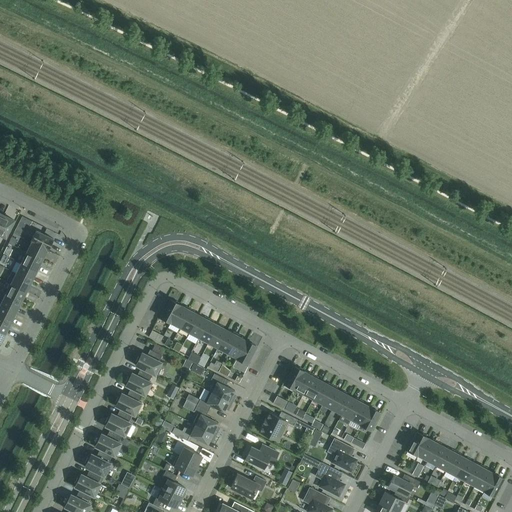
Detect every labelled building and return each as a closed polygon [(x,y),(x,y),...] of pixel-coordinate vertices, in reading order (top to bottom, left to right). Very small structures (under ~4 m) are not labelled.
[(4,215),(0,222),(0,234),(5,237),(13,220),(4,215)] [(22,216),(13,233),(19,236),(25,223),(30,225),(32,221),(22,216)] [(30,241),(48,250),(53,239),(36,230),(30,241)] [(17,239),(12,236),(8,243),(14,246),(17,239)] [(26,252),(42,260),(47,250),(48,250),(30,241),(30,242),(31,242),(26,252)] [(7,246),(3,253),(9,256),(12,249),(7,246)] [(21,263),(37,271),(42,260),(26,252),(21,263)] [(3,254),(0,259),(0,261),(5,264),(8,257),(3,254)] [(11,271),(31,281),(37,271),(21,263),(16,273),(11,271)] [(6,282),(26,292),(31,281),(11,271),(6,282)] [(6,282),(10,284),(5,294),(21,302),(26,292),(6,282)] [(5,294),(0,303),(0,305),(15,313),(21,302),(5,294)] [(189,295),(187,300),(200,305),(202,299),(189,295)] [(170,322),(179,305),(170,299),(159,319),(169,324),(171,322),(170,322)] [(0,318),(10,323),(15,313),(0,305),(0,318)] [(170,322),(171,322),(180,327),(189,310),(179,305),(170,322)] [(189,310),(180,327),(189,332),(198,315),(189,310)] [(198,315),(189,332),(199,337),(208,320),(198,315)] [(0,331),(5,334),(10,323),(0,318),(0,331)] [(199,337),(208,342),(217,325),(208,320),(199,337)] [(217,325),(208,342),(218,347),(227,330),(217,325)] [(227,353),(237,335),(227,330),(218,347),(227,353)] [(158,333),(155,340),(159,342),(162,337),(163,335),(158,333)] [(227,353),(236,357),(237,358),(246,340),(237,335),(227,353)] [(167,338),(164,344),(169,347),(172,341),(167,338)] [(256,346),(246,340),(237,358),(236,357),(235,360),(245,365),(256,346)] [(176,342),(172,349),(179,352),(181,347),(182,345),(176,342)] [(141,352),(141,354),(139,357),(138,356),(135,362),(136,363),(135,365),(155,375),(161,362),(159,361),(162,355),(150,349),(147,355),(141,352)] [(200,359),(197,364),(203,367),(206,362),(200,359)] [(193,363),(190,370),(200,375),(204,368),(193,363)] [(221,366),(218,371),(227,376),(229,372),(221,366)] [(303,371),(293,366),(284,383),(294,388),(303,371)] [(145,395),(151,382),(149,381),(151,375),(140,369),(137,375),(131,373),(129,377),(128,376),(125,382),(126,383),(125,385),(145,395)] [(303,371),(294,388),(303,393),(313,376),(303,371)] [(209,391),(231,403),(235,395),(233,394),(234,390),(222,384),(225,379),(214,373),(211,379),(214,381),(209,391)] [(322,381),(313,376),(303,393),(313,399),(322,381)] [(322,381),(313,399),(322,404),(332,386),(322,381)] [(172,384),(168,390),(175,394),(179,388),(172,384)] [(332,409),(341,392),(332,386),(322,404),(332,409)] [(121,393),(120,394),(119,397),(118,397),(115,403),(116,403),(115,405),(134,415),(141,403),(138,401),(141,396),(129,390),(127,395),(121,393)] [(199,399),(197,405),(208,411),(211,405),(224,412),(225,408),(228,409),(231,403),(209,391),(204,401),(200,399),(199,399)] [(351,397),(341,392),(332,409),(341,414),(351,397)] [(188,394),(185,399),(186,399),(197,405),(199,399),(188,394)] [(351,397),(341,414),(351,419),(360,402),(351,397)] [(281,398),(277,405),(283,408),(287,401),(281,398)] [(288,401),(284,409),(293,413),(296,405),(288,401)] [(370,407),(360,402),(351,419),(360,424),(370,407)] [(205,416),(208,411),(197,405),(194,411),(198,413),(193,423),(215,435),(219,427),(216,426),(218,422),(205,416)] [(370,430),(379,412),(370,407),(360,424),(370,430)] [(299,409),(295,415),(302,418),(302,417),(305,412),(299,409)] [(124,436),(131,423),(128,422),(131,416),(119,410),(116,416),(111,413),(109,417),(108,417),(105,423),(106,423),(105,426),(124,436)] [(293,425),(296,419),(280,411),(277,417),(268,412),(265,417),(261,425),(261,426),(258,431),(277,440),(286,422),(293,425)] [(156,416),(153,424),(159,427),(163,420),(156,416)] [(310,426),(296,419),(293,425),(299,428),(301,425),(306,427),(304,431),(311,434),(314,428),(310,426)] [(215,435),(193,423),(187,434),(207,444),(209,440),(212,442),(215,435)] [(324,425),(321,431),(326,433),(329,428),(324,425)] [(171,432),(182,438),(185,432),(182,431),(174,427),(171,432)] [(160,429),(156,437),(163,441),(168,432),(160,429)] [(114,456),(120,443),(118,442),(121,436),(109,430),(106,436),(101,433),(99,438),(98,437),(94,443),(96,444),(94,446),(114,456)] [(316,430),(312,437),(318,440),(321,433),(316,430)] [(417,455),(426,437),(416,432),(406,451),(416,457),(417,455)] [(417,455),(426,460),(436,442),(426,437),(417,455)] [(350,471),(356,459),(348,455),(349,454),(350,454),(353,447),(334,438),(328,451),(335,455),(331,462),(337,464),(336,465),(343,468),(343,467),(350,471)] [(436,465),(445,448),(436,442),(426,460),(436,465)] [(264,468),(268,460),(273,463),(279,452),(266,446),(262,452),(251,446),(250,447),(248,446),(244,453),(247,455),(245,458),(254,463),(252,466),(261,470),(263,467),(264,468)] [(179,457),(196,465),(201,456),(184,447),(179,456),(179,457)] [(455,453),(445,448),(436,465),(446,470),(455,453)] [(91,453),(90,455),(88,458),(87,457),(84,463),(85,464),(84,466),(104,476),(110,463),(108,462),(111,456),(99,450),(96,456),(91,453)] [(304,453),(299,463),(301,464),(303,461),(310,464),(313,458),(304,453)] [(455,453),(446,470),(455,475),(464,458),(455,453)] [(196,465),(179,457),(179,456),(177,455),(172,465),(192,475),(196,465)] [(465,480),(474,463),(464,458),(455,475),(465,480)] [(336,480),(337,478),(338,478),(341,472),(322,463),(315,476),(323,479),(319,486),(325,489),(324,490),(330,493),(331,492),(338,496),(344,484),(336,480)] [(474,485),(483,468),(474,463),(465,480),(474,485)] [(284,468),(278,481),(286,485),(292,472),(284,468)] [(484,490),(493,473),(483,468),(474,485),(484,490)] [(162,477),(168,479),(163,488),(163,489),(182,499),(185,493),(183,492),(185,488),(173,482),(176,476),(166,470),(162,477)] [(94,496),(100,484),(98,482),(101,477),(89,471),(86,476),(80,474),(78,478),(77,478),(74,484),(75,484),(74,486),(94,496)] [(127,471),(121,483),(129,487),(135,475),(127,471)] [(252,481),(237,473),(230,487),(251,498),(256,489),(261,491),(266,481),(255,475),(252,481)] [(493,473),(484,490),(493,496),(503,478),(493,473)] [(393,475),(387,486),(398,492),(408,497),(414,486),(417,487),(420,482),(406,475),(404,480),(393,475)] [(431,475),(427,482),(437,487),(440,480),(431,475)] [(119,483),(116,489),(120,490),(117,495),(124,498),(128,488),(119,483)] [(180,505),(182,499),(163,489),(163,488),(161,487),(156,498),(153,504),(158,507),(161,500),(175,507),(177,503),(180,505)] [(328,497),(310,487),(303,500),(310,504),(307,511),(309,511),(329,511),(332,509),(324,504),(324,503),(325,503),(328,497)] [(70,494),(70,495),(68,498),(67,498),(64,504),(65,504),(64,507),(74,511),(85,511),(90,504),(88,503),(91,497),(79,491),(76,497),(70,494)] [(385,492),(379,503),(397,511),(403,501),(406,503),(409,497),(408,497),(398,492),(395,497),(385,492)] [(158,511),(161,508),(158,507),(153,504),(148,502),(143,511),(158,511)] [(254,511),(238,503),(234,510),(222,503),(221,505),(220,504),(217,510),(218,511),(217,511),(254,511)] [(397,511),(379,503),(374,511),(397,511)]
